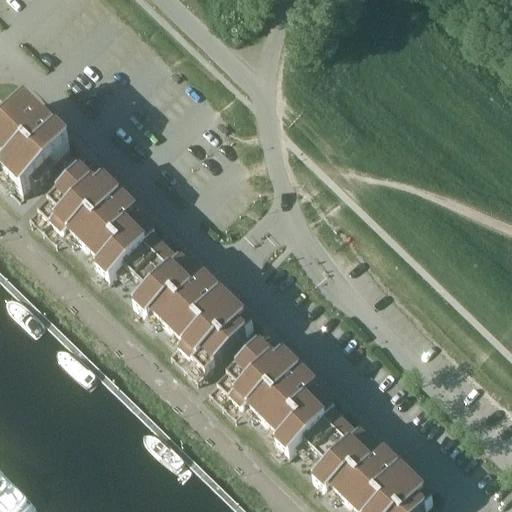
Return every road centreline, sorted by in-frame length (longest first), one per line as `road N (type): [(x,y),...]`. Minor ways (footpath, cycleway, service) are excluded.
road 1 (residential): [(0,53),(223,269),(287,204)]
road 2 (unclassified): [(511,467),(306,249),(287,204)]
road 3 (unclassified): [(265,99),(162,0)]
